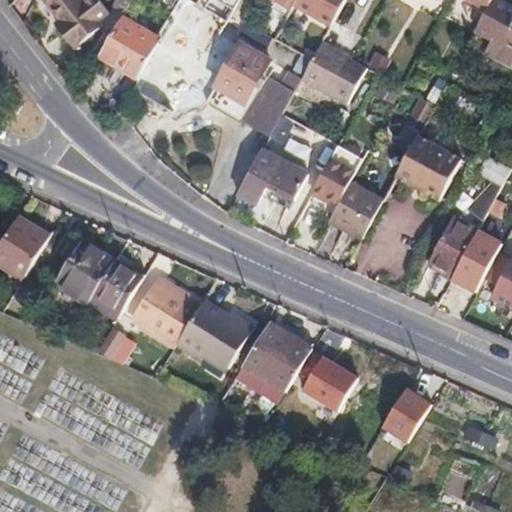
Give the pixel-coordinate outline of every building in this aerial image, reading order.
[(90,27),(95,23),(108,13),(97,0),(86,0),(82,3),(79,0),(45,0),(66,26),(62,30),(75,48),(95,33),(90,27)] [(141,81),(135,90),(175,113),(240,0),(187,0),(164,41),(141,81)] [(270,0),(292,13),(296,7),(299,0),(270,0)] [(299,0),(296,7),(332,27),(347,0),(299,0)] [(474,0),(490,8),(494,0),(474,0)] [(511,9),(495,0),(494,0),(490,8),(476,33),(511,51),(511,9)] [(124,18),(99,58),(141,81),(164,41),(124,18)] [(99,30),(95,23),(90,27),(95,33),(99,30)] [(361,69),(319,43),(296,79),(338,106),(361,69)] [(242,46),(216,89),(245,106),(270,63),(242,46)] [(411,152),(397,177),(441,200),(463,160),(420,137),(411,152)] [(263,151),(239,195),(259,205),(264,197),(291,211),(310,175),(263,151)] [(507,182),(511,171),(511,168),(490,158),(481,174),(496,181),(474,207),(465,203),(461,211),(485,223),(507,182)] [(325,205),(338,212),(353,185),(359,172),(334,159),(315,194),(328,201),(325,205)] [(338,212),(332,223),(363,240),(384,202),(353,185),(338,212)] [(19,218),(0,249),(0,264),(26,280),(52,238),(19,218)] [(457,218),(431,266),(455,279),(466,259),(480,232),(481,231),(457,218)] [(455,279),(455,280),(479,293),(486,279),(500,252),(504,244),(480,232),(466,259),(455,279)] [(83,241),(56,284),(89,305),(91,303),(94,298),(117,263),(83,241)] [(511,306),(511,258),(500,252),(486,279),(500,287),(494,298),(511,306)] [(120,321),(123,316),(145,281),(117,263),(94,298),(91,303),(120,321)] [(137,322),(177,348),(178,345),(202,306),(162,281),(137,322)] [(178,345),(199,359),(226,316),(204,302),(202,306),(178,345)] [(226,316),(199,359),(203,361),(206,355),(229,369),(255,328),(231,313),(228,317),(226,316)] [(288,394),(315,352),(271,325),(237,379),(277,404),(285,392),(288,394)] [(326,359),(306,392),(341,413),(361,380),(326,359)] [(410,391),(387,430),(411,445),(435,407),(410,391)] [(497,453),(504,436),(467,420),(460,437),(497,453)] [(442,500),(460,502),(464,474),(446,471),(442,500)] [(464,508),(471,511),(505,511),(507,509),(473,490),(464,508)]
